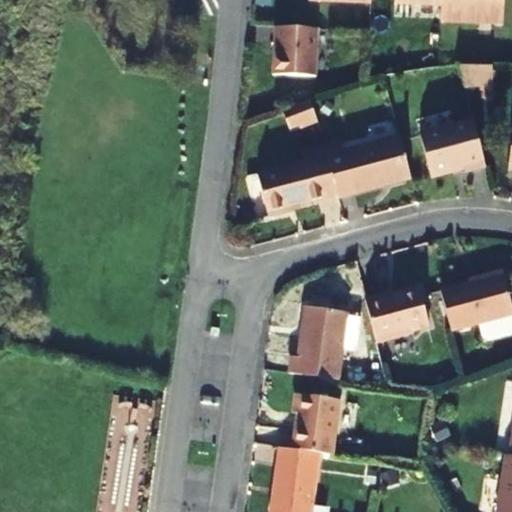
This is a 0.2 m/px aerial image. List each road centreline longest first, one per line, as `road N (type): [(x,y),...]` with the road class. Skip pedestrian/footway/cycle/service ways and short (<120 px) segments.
road 1 (residential): [(231,0),(202,276)]
road 2 (residential): [(263,272),(441,224),(511,228)]
road 3 (residential): [(228,511),(263,272)]
road 4 (residential): [(166,511),(202,276)]
